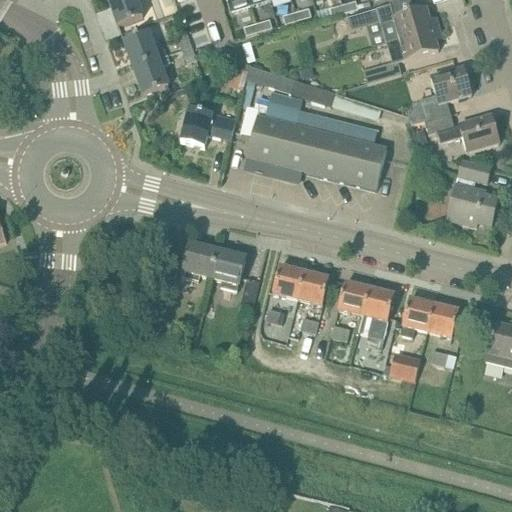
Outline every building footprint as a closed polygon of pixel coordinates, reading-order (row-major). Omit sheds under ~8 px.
[(111,0),(107,2),(117,29),(143,19),(136,0),(111,0)] [(174,0),(160,0),(164,9),(176,4),(174,0)] [(250,10),(247,0),(225,0),(231,16),(250,10)] [(270,3),(269,0),(247,0),(250,10),(270,3)] [(343,8),(345,17),(358,13),(355,5),(343,8)] [(343,8),(329,12),(332,20),(345,17),(343,8)] [(381,26),(387,46),(439,31),(436,21),(430,23),(426,12),(407,17),(395,21),(391,8),(382,10),(348,20),(352,35),(381,26)] [(296,15),(298,24),(311,21),(309,12),(296,15)] [(298,24),(296,15),(283,19),(285,28),(298,24)] [(257,27),(259,36),(272,32),(269,24),(257,27)] [(259,36),(257,27),(243,31),(246,39),(259,36)] [(439,31),(387,46),(393,66),(363,75),(367,88),(402,78),(398,66),(405,64),(419,60),(438,54),(435,43),(442,41),(439,31)] [(133,71),(159,62),(167,59),(164,52),(156,55),(149,35),(123,44),(133,71)] [(177,41),(182,54),(192,50),(187,37),(177,41)] [(192,50),(182,54),(187,67),(197,63),(192,50)] [(159,62),(133,71),(143,99),(169,89),(159,62)] [(418,104),(425,127),(451,119),(448,106),(471,99),(463,71),(444,77),(430,81),(436,99),(418,104)] [(248,82),(331,109),(334,99),(302,89),(251,73),(248,82)] [(263,121),(257,120),(247,162),(277,169),(274,179),(287,183),(289,172),(376,194),(387,152),(373,149),(377,134),(267,106),(263,121)] [(180,145),(204,151),(208,138),(230,144),(235,124),(189,112),(180,145)] [(451,119),(425,127),(428,138),(438,135),(441,147),(462,140),(467,156),(499,147),(491,119),(454,130),(451,119)] [(421,131),(412,134),(416,147),(425,144),(421,131)] [(448,223),(477,231),(478,227),(491,230),(498,204),(473,197),(476,184),(487,187),(491,172),(462,165),(458,181),(456,190),(448,223)] [(200,279),(211,282),(218,254),(190,247),(182,281),(199,285),(200,279)] [(218,254),(211,282),(222,285),(221,291),(237,295),(246,261),(218,254)] [(157,302),(169,305),(179,265),(167,262),(157,302)] [(305,276),(280,270),(273,297),(298,304),(305,276)] [(330,282),(305,276),(298,304),(323,310),(330,282)] [(245,289),(240,308),(253,311),(258,292),(259,285),(246,282),(245,289)] [(338,314),(363,320),(370,292),(345,286),(338,314)] [(370,292),(363,320),(376,324),(372,339),(368,338),(365,349),(381,353),(388,327),(395,299),(370,292)] [(415,333),(427,336),(434,308),(409,302),(400,339),(413,342),(415,333)] [(281,333),(290,335),(291,330),(296,309),(288,306),(286,312),(285,312),(284,317),(269,313),(266,324),(282,328),(281,333)] [(434,308),(427,336),(452,343),(459,315),(434,308)] [(296,309),(291,330),(316,337),(319,326),(304,322),(306,311),(297,309),(296,309)] [(155,314),(151,328),(162,330),(166,317),(155,314)] [(511,331),(495,327),(486,363),(511,368),(511,331)] [(332,340),(347,344),(350,333),(335,329),(332,340)] [(430,365),(445,369),(448,358),(433,354),(430,365)] [(384,376),(390,378),(415,385),(420,365),(396,359),(393,370),(386,368),(384,376)]
